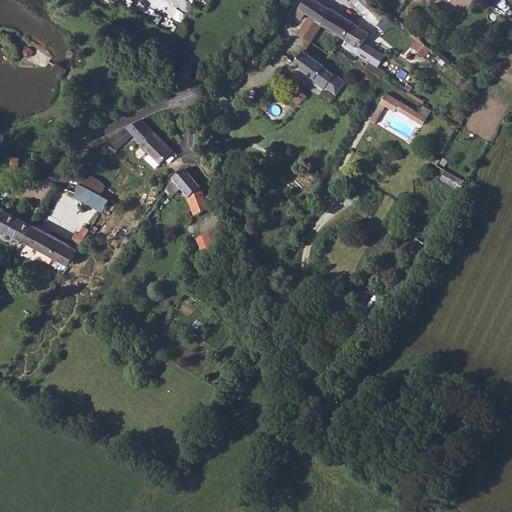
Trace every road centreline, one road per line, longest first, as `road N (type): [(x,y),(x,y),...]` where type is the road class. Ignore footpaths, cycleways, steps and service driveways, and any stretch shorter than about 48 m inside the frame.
road 1 (track): [(181,97),(203,175),(301,406),(333,452),(427,511)]
road 2 (unclassified): [(301,0),(265,46),(181,97),(76,143)]
